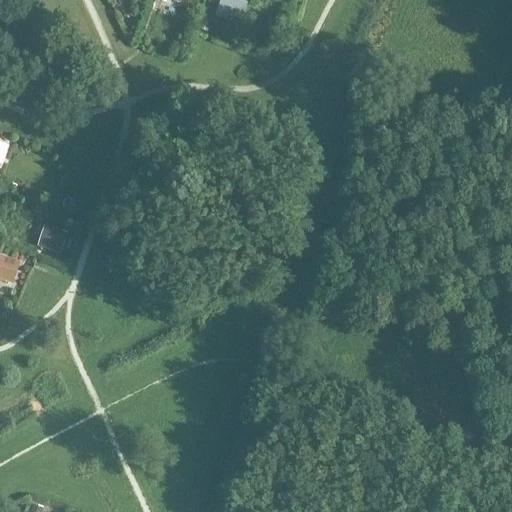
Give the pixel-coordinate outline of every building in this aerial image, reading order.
[(240,26),(247,4),(236,0),(220,0),(215,17),(240,26)] [(202,20),(198,31),(206,34),(210,23),(202,20)] [(70,217),(67,226),(80,230),(83,221),(70,217)] [(37,248),(59,255),(67,234),(44,227),(37,248)] [(0,280),(11,285),(19,263),(0,256),(0,280)]
